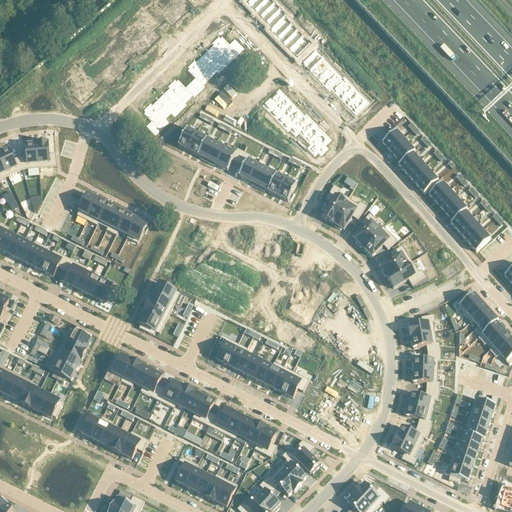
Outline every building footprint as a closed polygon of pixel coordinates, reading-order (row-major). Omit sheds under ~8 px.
[(167,0),(166,1),(181,16),(190,7),(183,0),(167,0)] [(252,0),(247,5),(255,13),(268,0),(252,0)] [(269,0),(268,0),(255,13),(261,19),(275,5),(269,0)] [(153,4),(148,9),(158,19),(163,15),(172,25),(181,16),(166,1),(158,9),(153,4)] [(275,5),(261,19),(267,25),(280,11),(275,5)] [(300,9),(297,13),(301,17),(305,14),(300,9)] [(280,11),(267,25),(272,31),(270,32),(271,33),(286,18),(280,11)] [(144,23),(135,31),(150,46),(159,38),(149,28),(154,23),(144,13),(139,18),(144,23)] [(286,18),(271,33),(278,40),(292,27),(285,20),(287,18),(286,18)] [(319,23),(316,27),(320,32),(324,28),(319,23)] [(292,27),(278,40),(284,46),(298,33),(292,27)] [(122,35),(117,40),(127,50),(131,45),(141,55),(150,46),(135,31),(127,40),(122,35)] [(298,33),(284,46),(290,52),(303,39),(298,33)] [(0,41),(0,45),(10,56),(19,47),(7,35),(0,41)] [(219,38),(212,44),(230,63),(244,50),(234,40),(229,45),(222,38),(220,39),(219,38)] [(303,39),(290,52),(297,60),(311,46),(303,39)] [(335,40),(331,43),(336,48),(340,45),(335,40)] [(113,53),(104,62),(119,77),(128,68),(118,58),(123,53),(113,43),(108,49),(113,53)] [(213,46),(208,52),(225,69),(230,63),(212,44),(212,45),(213,46)] [(208,52),(202,57),(219,75),(225,69),(208,52)] [(316,52),(303,65),(310,73),(324,60),(316,52)] [(194,61),(194,62),(211,79),(216,73),(218,75),(219,75),(202,57),(197,61),(196,63),(194,61)] [(349,59),(345,63),(349,67),(353,64),(349,59)] [(324,60),(310,73),(316,79),(330,66),(324,60)] [(91,65),(86,70),(95,80),(100,76),(110,86),(119,77),(104,62),(96,70),(91,65)] [(194,62),(187,68),(189,70),(188,71),(195,79),(190,84),(200,93),(205,88),(203,86),(211,79),(194,62)] [(330,66),(316,79),(322,85),(335,72),(330,66)] [(77,80),(68,88),(70,90),(69,91),(73,96),(75,95),(83,103),(93,94),(83,84),(88,80),(78,70),(73,75),(77,80)] [(335,72),(322,85),(329,93),(344,78),(344,77),(342,79),(335,72)] [(344,78),(329,93),(331,91),(336,97),(350,84),(344,78)] [(175,81),(168,87),(187,106),(185,104),(192,97),(194,99),(200,93),(190,84),(185,89),(178,81),(176,82),(175,81)] [(350,84),(336,97),(342,103),(356,90),(350,84)] [(373,85),(370,89),(374,93),(378,90),(373,85)] [(169,89),(164,95),(181,112),(187,106),(168,87),(169,89)] [(278,91),(262,106),(270,114),(287,98),(279,90),(278,91)] [(356,90),(342,103),(348,109),(362,96),(356,90)] [(164,95),(158,101),(175,118),(181,112),(164,95)] [(362,96),(348,109),(356,117),(369,104),(362,96)] [(287,98),(270,114),(276,120),(293,104),(287,98)] [(150,104),(150,105),(169,124),(169,123),(166,120),(171,115),(174,118),(175,118),(158,101),(152,106),(150,104)] [(293,104),(276,120),(281,127),(299,110),(293,104)] [(150,105),(143,111),(145,113),(144,114),(151,122),(146,127),(155,137),(169,124),(150,105)] [(299,110),(281,127),(287,133),(306,114),(304,116),(299,110)] [(306,114),(287,133),(288,133),(289,131),(295,137),(312,120),(306,114)] [(312,120),(295,137),(299,134),(304,140),(318,126),(312,120)] [(411,124),(408,128),(412,132),(416,129),(411,124)] [(318,126),(304,140),(310,145),(306,149),(307,149),(324,132),(318,126)] [(181,138),(178,145),(180,146),(179,148),(180,148),(189,152),(198,135),(188,131),(188,130),(183,139),(181,138)] [(324,132),(307,149),(314,157),(318,154),(321,157),(329,149),(326,146),(332,141),(324,132)] [(396,132),(382,145),(389,153),(404,140),(396,132)] [(198,135),(189,152),(198,157),(199,158),(208,140),(207,140),(198,135)] [(208,140),(199,158),(202,159),(201,160),(208,164),(217,145),(208,140)] [(404,140),(389,153),(395,159),(409,147),(404,140)] [(48,144),(37,145),(39,170),(57,168),(56,155),(49,156),(48,144)] [(27,158),(20,158),(23,171),(39,170),(37,145),(36,145),(37,146),(26,147),(27,158)] [(217,145),(208,164),(215,167),(215,166),(218,167),(227,150),(217,145)] [(409,147),(395,159),(400,165),(399,167),(415,153),(409,147)] [(227,150),(218,167),(228,172),(227,172),(228,173),(233,163),(239,165),(245,154),(238,151),(236,155),(227,150)] [(9,151),(0,155),(0,158),(9,178),(23,171),(20,158),(14,161),(9,151)] [(415,153),(399,167),(406,175),(420,162),(413,155),(415,153)] [(245,154),(239,165),(244,168),(239,178),(240,179),(240,178),(250,183),(258,166),(249,161),(251,157),(245,154)] [(0,181),(9,178),(0,158),(0,181)] [(420,162),(406,175),(411,181),(426,168),(420,162)] [(451,162),(448,166),(452,170),(456,167),(451,162)] [(258,166),(250,183),(253,185),(252,186),(259,189),(268,171),(258,166)] [(426,168),(411,181),(417,188),(431,175),(426,168)] [(268,171),(259,189),(265,193),(266,191),(269,193),(278,176),(268,171)] [(431,175),(417,188),(424,196),(438,183),(431,175)] [(278,176),(269,193),(279,198),(287,181),(278,176)] [(456,178),(452,181),(457,186),(460,183),(456,178)] [(287,181),(279,198),(288,203),(289,203),(298,186),(297,185),(297,186),(287,181)] [(443,184),(429,197),(436,205),(450,192),(443,184)] [(331,205),(322,219),(333,226),(349,200),(339,194),(340,191),(334,188),(326,201),(331,205)] [(450,192),(436,205),(442,211),(456,199),(450,192)] [(84,204),(77,217),(88,223),(99,200),(98,201),(94,199),(88,196),(87,197),(85,196),(82,203),(84,204)] [(456,199),(442,211),(447,218),(462,205),(456,199)] [(99,200),(88,223),(97,228),(108,206),(105,204),(106,203),(99,200)] [(349,200),(333,226),(334,225),(335,226),(334,227),(341,231),(342,230),(344,232),(352,218),(358,222),(366,208),(360,204),(358,207),(349,201),(349,200)] [(462,205),(447,218),(453,224),(465,213),(466,213),(468,211),(462,205)] [(108,206),(97,228),(98,228),(99,226),(107,230),(106,232),(107,233),(119,210),(112,206),(111,207),(108,206)] [(119,210),(107,233),(116,238),(128,216),(125,214),(125,213),(119,210)] [(453,224),(451,225),(458,233),(472,220),(466,213),(465,213),(453,224)] [(128,216),(116,238),(117,238),(119,234),(128,238),(127,240),(138,219),(132,216),(131,217),(128,216)] [(366,230),(354,241),(356,243),(355,244),(361,249),(362,248),(363,249),(383,229),(381,230),(374,223),(373,222),(375,221),(370,216),(361,225),(366,230)] [(138,219),(127,240),(138,246),(144,234),(145,235),(149,229),(147,228),(148,226),(138,221),(138,220),(138,219)] [(500,219),(496,222),(500,227),(504,223),(500,219)] [(472,220),(458,233),(464,240),(478,227),(472,220)] [(0,225),(0,245),(8,229),(0,225)] [(478,227),(464,240),(469,246),(484,233),(478,227)] [(8,229),(0,245),(0,251),(7,255),(15,238),(6,234),(8,230),(8,229)] [(383,229),(363,249),(372,258),(383,247),(388,252),(397,242),(383,229)] [(484,233),(469,246),(477,254),(491,241),(484,233)] [(15,238),(7,255),(16,259),(24,243),(15,238)] [(24,243),(16,259),(25,264),(35,243),(33,247),(24,243)] [(35,243),(25,264),(34,269),(44,248),(35,243)] [(172,256),(169,261),(181,267),(191,248),(183,244),(182,246),(180,245),(174,256),(172,256)] [(44,248),(34,269),(43,273),(54,252),(53,252),(51,257),(43,252),(45,248),(44,248)] [(191,248),(181,267),(189,271),(198,254),(191,250),(192,248),(191,248)] [(395,260),(381,269),(383,271),(381,272),(385,278),(386,277),(387,279),(387,280),(413,264),(412,263),(412,264),(402,248),(391,255),(395,260)] [(54,252),(43,273),(54,279),(58,269),(64,272),(70,261),(54,252)] [(198,254),(189,271),(196,275),(205,257),(198,254)] [(205,257),(196,275),(204,279),(214,259),(213,259),(212,261),(205,257)] [(214,259),(204,279),(213,283),(211,288),(218,291),(224,279),(218,276),(223,266),(221,265),(222,263),(214,259)] [(70,261),(64,272),(69,275),(65,284),(75,290),(86,269),(70,261)] [(413,264),(387,280),(394,290),(408,281),(412,287),(425,278),(421,272),(419,274),(413,264)] [(86,269),(75,290),(85,294),(93,278),(84,273),(86,269)] [(309,277),(299,287),(304,292),(309,287),(318,295),(332,280),(324,271),(314,281),(309,277)] [(224,279),(218,291),(225,295),(227,290),(236,295),(246,276),(238,272),(237,274),(235,273),(230,282),(224,279)] [(246,276),(236,295),(244,299),(253,282),(246,278),(247,276),(246,276)] [(93,278),(85,294),(94,299),(102,282),(93,278)] [(332,280),(318,295),(326,304),(321,309),(325,314),(336,306),(332,299),(341,289),(332,280)] [(102,282),(94,299),(104,304),(105,302),(111,305),(118,291),(102,282)] [(253,282),(244,299),(251,303),(260,285),(253,282)] [(159,285),(154,295),(175,306),(180,295),(159,285)] [(260,285),(251,303),(259,307),(269,287),(268,287),(267,289),(260,285)] [(269,287),(259,307),(268,311),(266,316),(273,319),(279,307),(273,304),(278,294),(276,293),(277,291),(269,287)] [(149,304),(170,315),(175,306),(154,295),(150,304),(149,304)] [(465,297),(457,305),(467,316),(481,303),(474,295),(468,301),(465,297)] [(0,324),(4,327),(10,315),(4,313),(9,303),(0,298),(0,324)] [(481,303),(467,316),(473,322),(487,310),(481,303)] [(149,304),(144,314),(165,325),(170,315),(149,304)] [(336,306),(325,314),(329,320),(335,317),(340,328),(359,320),(354,308),(341,314),(336,306)] [(487,310),(473,322),(478,329),(493,316),(487,310)] [(144,315),(139,325),(141,326),(139,330),(154,337),(155,334),(160,336),(165,325),(144,314),(144,315)] [(493,316),(478,329),(484,335),(482,336),(482,337),(498,322),(493,316)] [(423,325),(409,328),(411,339),(435,335),(433,324),(435,324),(434,317),(421,319),(423,325)] [(344,339),(338,342),(339,348),(353,346),(351,337),(364,332),(359,320),(340,328),(344,339)] [(498,322),(482,337),(488,343),(502,330),(497,324),(499,323),(498,322)] [(70,331),(65,341),(87,353),(87,352),(86,352),(91,342),(89,341),(92,336),(77,328),(74,333),(70,331)] [(502,330),(488,343),(494,349),(508,336),(502,330)] [(435,335),(411,339),(413,350),(426,348),(428,355),(441,354),(439,345),(437,345),(435,335)] [(511,340),(508,336),(494,349),(499,356),(511,344),(511,340)] [(222,338),(216,349),(222,352),(217,362),(228,367),(238,346),(222,338)] [(65,341),(60,352),(81,363),(87,353),(65,341)] [(511,344),(499,356),(510,367),(511,364),(511,344)] [(238,346),(228,367),(237,372),(247,351),(238,346)] [(353,346),(339,348),(341,355),(347,355),(347,367),(369,367),(369,354),(355,354),(353,346)] [(247,351),(237,372),(246,376),(255,358),(255,357),(254,359),(246,355),(248,351),(247,351)] [(60,352),(55,361),(76,372),(81,363),(60,352)] [(414,362),(414,373),(438,374),(438,363),(440,363),(441,354),(428,355),(427,362),(414,362)] [(115,357),(108,372),(113,374),(112,376),(122,381),(121,384),(132,362),(121,357),(120,359),(115,357)] [(255,358),(246,376),(255,381),(264,362),(255,358)] [(49,372),(50,372),(54,374),(71,383),(76,372),(55,361),(49,372)] [(132,362),(121,384),(131,389),(142,367),(132,362)] [(264,362),(255,381),(264,385),(275,365),(274,364),(273,367),(264,362)] [(275,365),(264,385),(273,390),(284,369),(275,365)] [(0,367),(0,394),(2,395),(13,374),(0,367)] [(142,367),(131,389),(132,389),(134,385),(143,389),(141,394),(152,373),(143,368),(143,367),(142,367)] [(341,379),(339,385),(353,388),(355,379),(369,379),(369,367),(347,367),(347,379),(341,379)] [(284,369),(273,390),(282,395),(293,374),(284,369)] [(152,373),(141,394),(157,402),(163,390),(158,388),(162,378),(152,373)] [(414,373),(413,384),(427,385),(426,392),(439,394),(440,384),(437,384),(438,374),(414,373)] [(13,374),(2,395),(11,400),(22,378),(13,374)] [(293,374),(282,395),(293,400),(298,391),(303,394),(309,382),(293,374)] [(22,378),(11,400),(21,404),(20,405),(21,405),(30,388),(32,383),(22,378)] [(163,390),(157,402),(173,410),(184,388),(184,389),(174,384),(169,393),(163,390)] [(339,385),(338,392),(344,395),(340,406),(359,414),(364,402),(351,397),(353,388),(339,385)] [(30,388),(21,405),(31,410),(40,393),(30,388)] [(184,388),(173,410),(174,410),(176,406),(186,411),(195,394),(184,388)] [(412,396),(409,407),(432,413),(435,402),(437,403),(439,394),(426,392),(425,399),(412,396)] [(40,393),(31,410),(31,411),(32,410),(41,415),(49,398),(40,393)] [(195,394),(186,411),(195,416),(193,420),(204,399),(195,394)] [(49,398),(41,415),(51,420),(53,418),(56,420),(64,405),(49,398)] [(204,399),(193,420),(209,428),(215,417),(210,414),(215,404),(204,399)] [(475,401),(472,411),(493,418),(496,408),(475,401)] [(329,414),(326,421),(339,426),(342,420),(355,425),(359,414),(340,406),(335,417),(329,414)] [(409,407),(406,418),(419,421),(417,428),(430,433),(432,423),(430,423),(432,413),(409,407)] [(215,417),(209,428),(222,435),(226,437),(236,415),(226,410),(221,420),(215,417)] [(472,411),(469,419),(490,426),(493,418),(472,411)] [(236,415),(226,437),(235,441),(246,420),(236,415)] [(80,427),(78,431),(82,433),(81,435),(92,441),(103,419),(102,419),(100,423),(86,416),(80,427)] [(103,419),(92,441),(102,445),(112,424),(103,419)] [(469,419),(467,427),(487,434),(490,426),(469,419)] [(246,420),(235,441),(245,446),(247,442),(256,425),(255,424),(255,425),(246,420)] [(112,424),(102,445),(111,450),(110,451),(111,451),(120,433),(111,429),(113,424),(112,424)] [(256,425),(247,442),(257,447),(254,451),(255,452),(266,430),(256,425)] [(464,434),(464,435),(485,442),(487,434),(467,427),(469,428),(467,435),(464,434)] [(397,438),(397,439),(419,449),(423,440),(426,441),(430,433),(417,428),(414,435),(402,429),(397,438)] [(266,430),(255,452),(271,460),(277,448),(271,445),(276,436),(266,430)] [(120,433),(111,451),(121,456),(132,434),(129,438),(120,433)] [(132,434),(121,456),(122,456),(132,461),(137,451),(143,454),(148,442),(132,434)] [(464,435),(461,443),(480,449),(482,441),(484,442),(485,442),(464,435)] [(397,439),(392,449),(404,455),(402,461),(413,466),(416,460),(414,459),(419,449),(397,439)] [(292,457),(300,465),(310,475),(312,474),(313,475),(319,468),(318,467),(319,466),(309,456),(316,449),(303,443),(298,447),(300,448),(292,457)] [(461,443),(459,451),(477,457),(480,449),(461,443)] [(452,457),(474,465),(477,457),(459,451),(456,458),(452,457)] [(287,462),(279,471),(299,490),(303,485),(302,484),(306,480),(296,470),(300,465),(292,457),(288,453),(282,458),(287,462)] [(452,457),(449,465),(472,473),(474,465),(452,457)] [(181,459),(175,470),(181,473),(176,483),(187,489),(198,467),(181,459)] [(449,465),(445,476),(450,478),(449,482),(459,485),(460,481),(468,484),(472,473),(449,465)] [(198,467),(187,489),(196,493),(206,474),(197,470),(198,467)] [(269,478),(264,483),(274,493),(279,488),(289,498),(293,493),(294,495),(299,490),(279,471),(271,479),(269,478)] [(206,474),(196,493),(206,498),(205,499),(206,499),(217,477),(216,477),(214,481),(205,477),(207,474),(206,474)] [(217,477),(206,499),(216,504),(227,482),(217,477)] [(227,482),(216,504),(217,504),(227,509),(238,488),(227,482)] [(263,491),(255,499),(256,501),(267,511),(277,511),(279,510),(278,509),(280,506),(270,497),(274,493),(264,483),(260,488),(263,491)] [(359,488),(354,493),(374,511),(383,504),(384,505),(390,499),(380,489),(374,495),(364,485),(360,489),(359,488)] [(511,511),(511,491),(503,489),(499,499),(503,500),(501,508),(511,511)] [(351,499),(347,503),(355,511),(374,511),(354,493),(350,498),(351,499)] [(114,504),(111,510),(113,511),(140,511),(145,504),(133,498),(129,506),(117,500),(115,504),(114,504)] [(243,505),(237,511),(238,511),(267,511),(256,501),(248,509),(243,505)] [(2,503),(0,507),(0,511),(11,511),(13,510),(8,507),(9,506),(2,503)]
